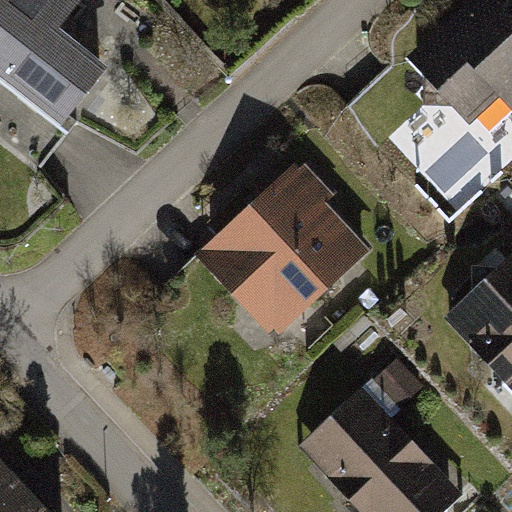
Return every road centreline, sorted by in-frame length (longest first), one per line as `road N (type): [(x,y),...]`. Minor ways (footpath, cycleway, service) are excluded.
road 1 (residential): [(355,0),(0,317)]
road 2 (residential): [(166,511),(0,335)]
